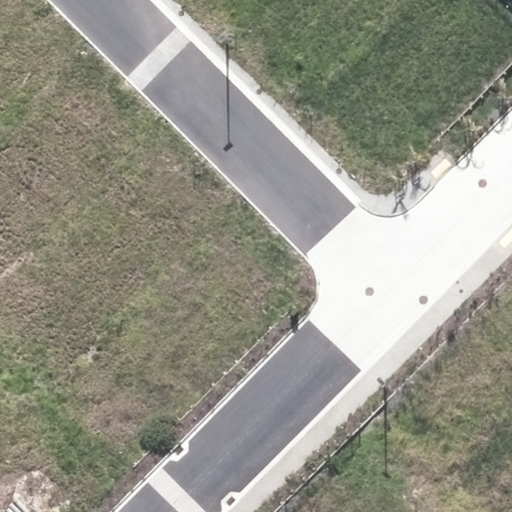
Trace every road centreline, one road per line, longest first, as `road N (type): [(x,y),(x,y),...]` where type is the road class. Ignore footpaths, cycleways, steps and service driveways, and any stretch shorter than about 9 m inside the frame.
road 1 (unknown): [(511,170),(168,511)]
road 2 (unknown): [(102,0),(391,288)]
